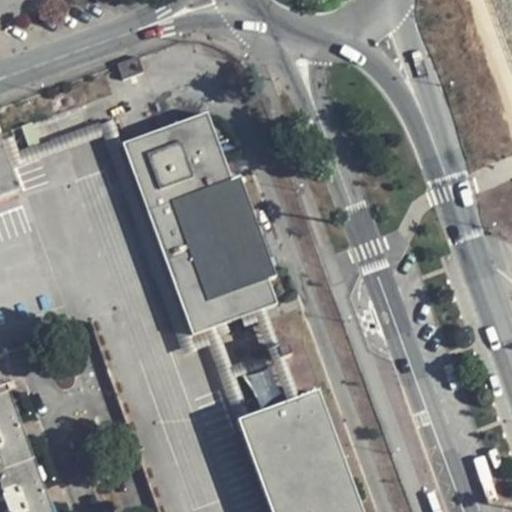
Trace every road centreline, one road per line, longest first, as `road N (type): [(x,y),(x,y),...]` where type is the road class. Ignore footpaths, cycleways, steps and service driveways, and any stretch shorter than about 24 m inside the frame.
road 1 (residential): [(463,511),(308,98)]
road 2 (secondary): [(511,367),(412,101)]
road 3 (unknown): [(73,511),(17,343),(22,332),(72,308),(81,313)]
road 4 (tertiary): [(157,21),(0,77)]
